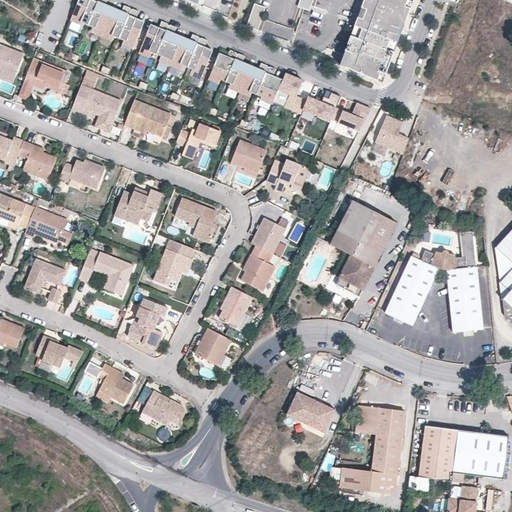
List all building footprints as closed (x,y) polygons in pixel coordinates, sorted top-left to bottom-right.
[(88,26),(98,0),(89,0),(88,4),(81,1),(80,4),(78,3),(70,20),(81,25),(81,23),(88,26)] [(107,16),(109,13),(102,10),(104,5),(106,0),(98,0),(88,26),(93,28),(91,33),(101,37),(110,17),(107,16)] [(298,0),(297,5),(309,9),(311,0),(298,0)] [(393,40),(400,22),(405,24),(411,9),(406,7),(408,0),(364,0),(361,8),(366,9),(364,15),(371,18),(370,21),(365,19),(362,28),(358,39),(351,36),(343,57),(348,59),(345,67),(378,81),(381,73),(386,75),(394,52),(389,50),(392,40),(393,40)] [(261,19),(265,7),(254,4),(247,26),(257,31),(261,19)] [(110,17),(113,9),(104,5),(102,10),(109,13),(107,16),(110,17)] [(117,43),(131,9),(130,9),(131,8),(125,6),(122,13),(120,18),(114,15),(112,18),(110,17),(101,37),(112,41),(117,43)] [(122,13),(113,9),(110,17),(112,18),(114,15),(120,18),(122,13)] [(138,29),(140,26),(133,23),(135,18),(138,11),(133,9),(132,10),(131,9),(119,39),(124,41),(123,44),(133,48),(141,30),(138,29)] [(362,28),(365,19),(358,17),(355,26),(362,28)] [(141,30),(144,22),(135,18),(133,23),(140,26),(138,29),(141,30)] [(81,25),(70,20),(69,25),(79,29),(81,25)] [(156,55),(169,25),(168,25),(168,24),(163,22),(160,29),(158,34),(151,31),(150,34),(148,33),(139,53),(149,58),(151,53),(156,55)] [(398,42),(405,24),(400,22),(393,40),(398,42)] [(170,65),(178,45),(176,44),(177,42),(170,39),(173,34),(175,27),(170,25),(170,26),(169,25),(156,55),(161,58),(160,61),(170,65)] [(358,39),(362,28),(355,26),(351,36),(358,39)] [(63,43),(74,46),(77,35),(66,32),(63,43)] [(101,37),(91,33),(89,37),(100,41),(101,37)] [(178,45),(182,38),(173,34),(170,39),(177,42),(176,44),(178,45)] [(187,68),(200,38),(199,38),(199,37),(194,35),(191,41),(189,46),(182,44),(181,46),(178,45),(170,65),(181,69),(182,66),(187,68)] [(112,41),(101,37),(100,41),(110,45),(112,41)] [(191,41),(182,38),(178,45),(181,46),(182,44),(189,46),(191,41)] [(207,57),(208,55),(202,52),(204,47),(206,40),(201,38),(201,39),(200,38),(187,68),(192,71),(190,75),(201,79),(209,58),(207,57)] [(394,52),(398,42),(393,40),(392,40),(389,50),(394,52)] [(0,73),(14,79),(24,54),(0,44),(0,73)] [(133,48),(123,44),(122,46),(121,48),(131,53),(133,48)] [(210,50),(204,47),(202,52),(208,55),(207,57),(209,58),(211,55),(208,54),(210,50)] [(224,86),(237,54),(236,54),(237,53),(231,51),(229,57),(226,62),(220,59),(219,62),(216,61),(209,79),(219,84),(224,86)] [(147,62),(149,58),(139,53),(137,57),(147,62)] [(229,57),(219,53),(216,61),(219,62),(220,59),(226,62),(229,57)] [(245,73),(246,70),(239,67),(241,62),(244,56),(238,53),(238,54),(237,54),(224,86),(239,92),(247,74),(245,73)] [(24,81),(34,85),(35,82),(46,86),(61,93),(64,84),(69,72),(33,58),(24,81)] [(170,65),(160,61),(159,62),(158,65),(168,69),(170,65)] [(247,74),(250,66),(241,62),(239,67),(246,70),(245,73),(247,74)] [(255,99),(268,67),(267,67),(268,66),(262,63),(259,70),(257,75),(251,72),(249,75),(247,74),(239,92),(250,97),(255,99)] [(181,69),(170,65),(168,69),(179,74),(181,69)] [(259,70),(250,66),(247,74),(249,75),(251,72),(257,75),(259,70)] [(279,89),(279,88),(277,87),(278,84),(271,81),(273,76),(276,69),(270,67),(269,67),(268,67),(257,94),(262,96),(261,99),(271,104),(272,104),(279,89)] [(87,71),(82,83),(93,87),(98,76),(87,71)] [(14,79),(0,73),(0,78),(13,83),(14,79)] [(302,110),(306,100),(296,96),(303,81),(285,73),(283,80),(279,88),(279,89),(290,94),(284,107),(301,114),(302,110)] [(201,79),(190,75),(189,79),(199,83),(201,79)] [(279,88),(283,80),(273,76),(271,81),(278,84),(277,87),(279,88)] [(209,79),(207,83),(217,88),(219,84),(209,79)] [(24,81),(18,96),(28,100),(34,85),(24,81)] [(69,86),(64,84),(61,93),(65,94),(69,86)] [(82,85),(72,109),(82,113),(84,109),(96,114),(99,115),(114,121),(122,101),(82,85)] [(239,92),(229,88),(227,92),(238,96),(239,92)] [(248,101),(250,97),(239,92),(238,96),(248,101)] [(306,100),(302,110),(315,115),(330,122),(331,119),(336,108),(341,96),(331,92),(328,98),(323,96),(321,102),(308,96),(306,100)] [(135,99),(124,125),(134,129),(135,126),(147,131),(168,139),(173,128),(167,125),(172,114),(135,99)] [(269,108),(271,104),(261,99),(259,103),(269,108)] [(371,109),(357,103),(352,115),(336,108),(331,119),(360,131),(371,109)] [(84,109),(82,113),(95,118),(96,114),(84,109)] [(110,132),(114,121),(99,115),(95,126),(110,132)] [(386,116),(375,142),(403,154),(409,139),(398,134),(403,123),(386,116)] [(191,133),(182,129),(176,143),(186,147),(182,155),(193,159),(200,141),(215,148),(221,132),(199,123),(197,130),(193,128),(191,133)] [(7,155),(17,159),(18,155),(24,141),(14,137),(13,141),(6,138),(0,135),(0,158),(5,160),(7,155)] [(245,168),(258,173),(263,175),(264,171),(260,169),(267,150),(240,140),(231,162),(245,168)] [(44,149),(24,141),(18,155),(28,159),(23,170),(48,180),(57,157),(44,152),(44,149)] [(285,164),(275,160),(266,181),(276,185),(275,189),(282,192),(285,185),(286,182),(293,184),(292,188),(301,191),(304,184),(309,170),(310,169),(287,159),(285,164)] [(74,166),(65,163),(59,178),(69,182),(70,178),(97,189),(105,167),(89,161),(88,164),(84,162),(77,160),(74,166)] [(257,176),(258,173),(245,168),(243,171),(257,176)] [(320,174),(309,170),(304,184),(315,188),(320,174)] [(141,194),(142,190),(135,187),(133,194),(124,191),(115,215),(138,225),(141,218),(149,221),(154,209),(156,210),(163,193),(152,189),(150,193),(149,197),(141,194)] [(0,194),(0,218),(27,229),(36,207),(1,193),(0,194)] [(197,224),(196,228),(193,236),(209,242),(216,224),(214,222),(218,212),(182,198),(175,216),(190,221),(197,224)] [(336,284),(359,296),(397,223),(352,200),(330,244),(351,254),(336,284)] [(44,211),(36,230),(59,240),(67,220),(44,211)] [(268,252),(273,254),(286,228),(265,218),(251,243),(256,245),(268,252)] [(59,240),(36,230),(35,234),(58,243),(59,240)] [(510,292),(503,299),(504,317),(511,323),(511,231),(496,248),(511,262),(511,269),(501,282),(510,292)] [(467,267),(476,266),(473,234),(460,235),(462,260),(465,259),(466,267),(467,267)] [(187,257),(191,248),(170,240),(154,280),(165,285),(168,278),(172,279),(178,282),(182,271),(187,257)] [(263,260),(268,252),(256,245),(251,254),(255,256),(246,272),(241,280),(263,291),(275,267),(263,260)] [(412,326),(438,269),(447,270),(447,269),(466,267),(465,259),(462,260),(455,260),(454,255),(449,254),(449,252),(448,250),(446,250),(444,253),(437,252),(436,256),(428,254),(424,256),(420,260),(411,256),(385,313),(412,326)] [(83,267),(79,278),(88,282),(94,270),(108,276),(112,277),(107,290),(122,296),(134,265),(100,251),(97,258),(88,255),(83,267)] [(425,251),(420,260),(424,256),(428,254),(436,256),(425,251)] [(243,270),(246,272),(255,256),(251,254),(243,270)] [(191,258),(187,257),(182,271),(186,273),(191,258)] [(66,271),(36,259),(25,287),(40,293),(45,279),(60,285),(66,271)] [(483,329),(476,266),(467,267),(466,267),(447,269),(447,270),(448,285),(453,333),(483,329)] [(112,277),(108,276),(103,288),(107,290),(112,277)] [(238,327),(253,297),(232,286),(224,301),(227,303),(223,310),(219,317),(238,327)] [(62,291),(53,287),(48,300),(57,303),(62,291)] [(145,336),(143,342),(142,343),(156,349),(163,332),(155,329),(160,315),(164,316),(168,307),(143,297),(136,316),(140,317),(137,326),(133,324),(132,324),(129,329),(145,336)] [(246,327),(251,315),(245,313),(239,324),(246,327)] [(0,340),(5,342),(17,348),(25,328),(0,318),(0,319),(0,340)] [(224,354),(232,340),(208,328),(195,353),(218,365),(224,354)] [(127,336),(143,342),(145,336),(129,329),(127,336)] [(71,366),(75,368),(84,351),(70,345),(68,348),(58,344),(50,340),(51,338),(44,335),(36,354),(43,357),(42,360),(61,367),(64,358),(74,361),(71,366)] [(227,355),(224,354),(218,365),(222,367),(227,355)] [(110,371),(112,367),(105,363),(98,376),(104,380),(99,389),(112,396),(124,403),(134,385),(122,378),(110,371)] [(125,373),(112,367),(110,371),(122,378),(125,373)] [(112,396),(99,389),(96,395),(108,402),(112,396)] [(163,417),(171,422),(179,426),(186,412),(184,405),(172,398),(169,402),(160,397),(162,393),(155,389),(142,412),(160,422),(163,417)] [(285,415),(324,433),(336,409),(297,391),(285,415)] [(169,402),(172,398),(162,393),(160,397),(169,402)] [(396,493),(406,410),(359,405),(356,431),(377,433),(372,470),(343,467),(341,486),(396,493)] [(169,426),(171,422),(163,417),(160,422),(169,426)] [(425,426),(419,477),(443,480),(451,481),(452,472),(503,479),(508,437),(425,426)] [(419,477),(409,476),(407,489),(441,492),(442,484),(443,480),(419,477)] [(464,502),(449,500),(448,511),(449,511),(459,511),(460,511),(461,511),(476,511),(478,501),(475,500),(477,487),(461,485),(460,498),(464,499),(464,502)] [(493,489),(488,489),(485,509),(490,510),(493,489)]
